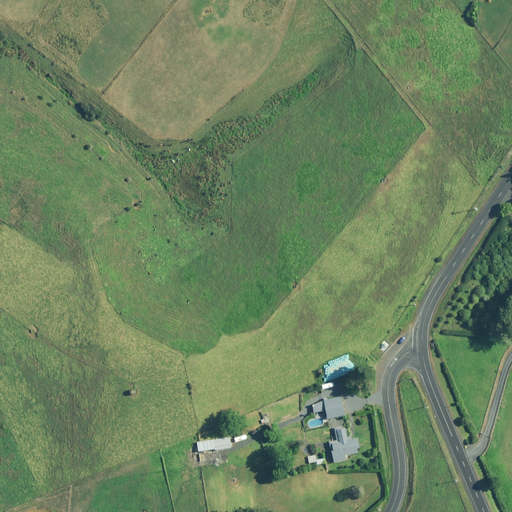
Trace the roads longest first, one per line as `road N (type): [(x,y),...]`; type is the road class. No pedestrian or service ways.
road 1 (tertiary): [(511,175),(427,308),(421,348)]
road 2 (unclassified): [(421,348),(404,354),(388,377),(399,470),(389,511)]
road 3 (tertiary): [(421,348),(484,511)]
